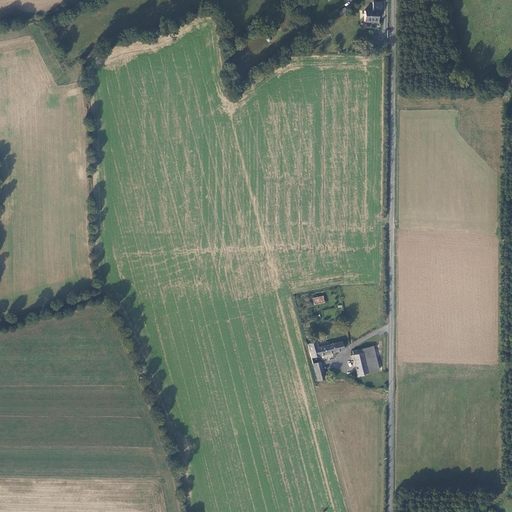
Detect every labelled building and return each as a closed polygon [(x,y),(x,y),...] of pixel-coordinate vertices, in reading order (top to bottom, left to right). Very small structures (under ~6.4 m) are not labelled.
[(365,11),(364,21),(370,22),(370,20),(376,21),(377,11),(365,11)] [(322,303),(321,296),(311,298),(312,305),(322,303)] [(343,350),(341,342),(329,344),(318,347),(316,341),(308,344),(311,357),(343,350)] [(360,349),(366,373),(379,370),(372,346),(360,349)] [(357,375),(366,373),(360,349),(352,351),(353,354),(352,355),(357,375)] [(315,373),(323,371),(320,362),(313,364),(315,373)] [(324,379),(323,371),(315,373),(318,381),(324,379)]
